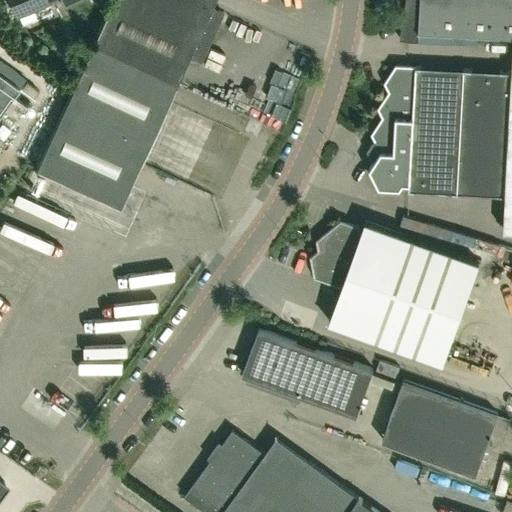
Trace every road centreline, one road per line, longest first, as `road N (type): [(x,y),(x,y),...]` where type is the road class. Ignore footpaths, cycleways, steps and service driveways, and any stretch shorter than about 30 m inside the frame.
road 1 (unclassified): [(59,511),(281,203),(329,96),(351,0)]
road 2 (unknown): [(0,328),(149,221),(177,218),(255,243)]
